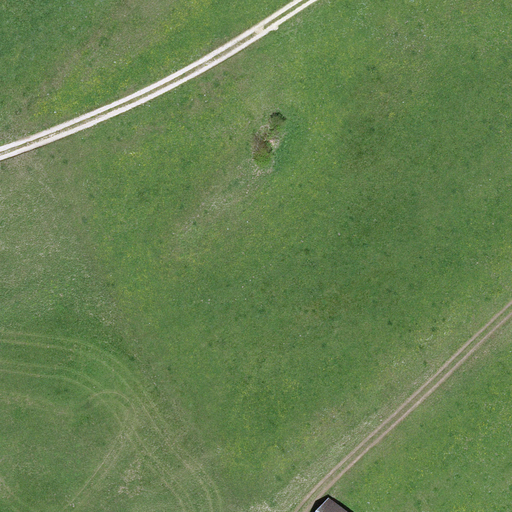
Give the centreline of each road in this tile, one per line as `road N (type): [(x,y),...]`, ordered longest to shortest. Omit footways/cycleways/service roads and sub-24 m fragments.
road 1 (track): [(0,153),(143,94),(309,0)]
road 2 (track): [(511,308),(290,511)]
